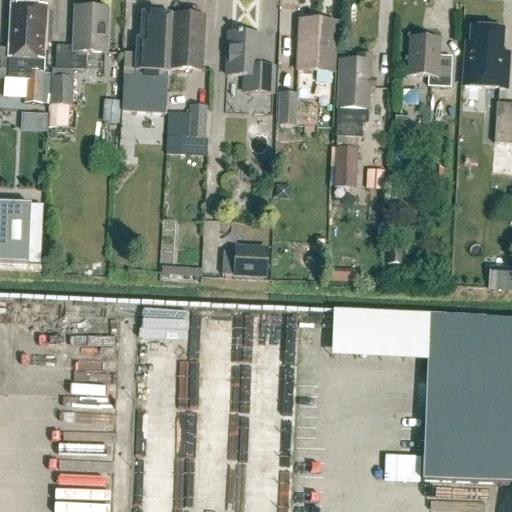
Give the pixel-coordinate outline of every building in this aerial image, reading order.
[(0,80),(8,81),(25,82),(24,105),(42,106),(47,18),(47,8),(12,7),(9,71),(0,70),(0,80)] [(105,55),(107,12),(76,10),(74,50),(57,49),(56,70),(85,72),(86,54),(105,55)] [(166,116),(172,16),(144,14),(142,41),(138,41),(135,79),(124,78),(122,113),(166,116)] [(202,74),(205,18),(173,16),(170,72),(202,74)] [(333,75),(336,25),(300,24),(297,73),(333,75)] [(499,90),(503,32),(472,31),(470,58),(466,58),(466,70),(465,70),(464,88),(499,90)] [(273,96),(274,70),(259,69),(261,38),(229,36),(227,78),(245,79),(244,95),(273,96)] [(450,90),(451,65),(439,65),(440,43),(410,41),(408,78),(428,79),(428,89),(450,90)] [(369,114),(372,58),(358,58),(358,64),(340,63),(337,112),(338,112),(337,139),(361,140),(362,125),(368,125),(368,113),(369,114)] [(73,108),(73,79),(50,78),(49,129),(65,129),(66,108),(73,108)] [(295,129),(296,96),(278,95),(276,128),(295,129)] [(104,105),(103,124),(116,125),(118,106),(104,105)] [(511,175),(511,107),(497,106),(492,174),(511,175)] [(204,141),(206,108),(189,107),(188,117),(173,116),(172,139),(187,140),(204,141)] [(48,132),(49,113),(22,112),(21,132),(48,132)] [(332,190),(354,191),(356,150),(334,149),(332,190)] [(117,158),(117,166),(126,167),(126,158),(117,158)] [(371,172),(370,191),(383,192),(384,173),(371,172)] [(39,266),(41,216),(29,216),(29,206),(0,205),(0,265),(27,266),(39,266)] [(361,238),(358,286),(376,287),(379,239),(361,238)] [(265,281),(267,249),(234,247),(233,254),(222,254),(220,276),(232,277),(232,279),(265,281)] [(389,253),(388,265),(400,266),(401,253),(389,253)] [(331,274),(331,282),(352,283),(353,274),(331,274)] [(489,274),(488,292),(496,292),(497,274),(489,274)] [(511,511),(511,322),(430,319),(422,483),(511,487),(511,511)]
